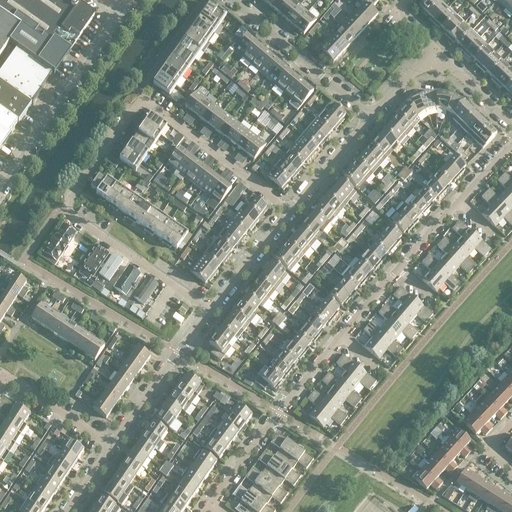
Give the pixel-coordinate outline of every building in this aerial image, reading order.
[(0,0),(0,11),(21,26),(66,58),(94,18),(93,14),(74,0),(21,0),(21,1),(19,0),(0,0)] [(279,15),(290,0),(276,0),(270,8),(279,15)] [(287,22),(300,6),(292,0),(290,0),(279,15),(287,22)] [(371,10),(378,2),(375,0),(359,0),(365,5),(365,4),(371,10)] [(426,17),(441,2),(438,0),(426,0),(419,8),(422,11),(421,13),(426,17)] [(505,9),(511,1),(511,0),(498,0),(497,2),(505,9)] [(433,25),(448,9),(441,2),(426,17),(427,16),(430,18),(429,20),(433,25)] [(365,4),(365,5),(357,12),(370,24),(378,16),(371,10),(365,4)] [(210,5),(206,10),(205,8),(202,12),(220,25),(226,16),(210,5)] [(333,5),(331,8),(327,13),(330,16),(337,8),(333,5)] [(295,29),(308,13),(300,6),(287,22),(295,29)] [(448,9),(433,25),(438,29),(440,28),(443,31),(456,17),(448,9)] [(21,26),(0,11),(0,35),(9,43),(21,26)] [(220,25),(202,12),(199,16),(200,18),(197,22),(213,34),(220,25)] [(357,12),(350,20),(363,32),(370,24),(357,12)] [(308,13),(295,29),(304,36),(317,21),(308,13)] [(456,17),(443,31),(446,33),(444,35),(449,40),(464,24),(456,17)] [(350,20),(342,28),(355,40),(363,32),(350,20)] [(189,30),(207,43),(212,46),(218,37),(213,34),(197,22),(194,27),(192,26),(189,30)] [(464,24),(449,40),(454,44),(455,43),(458,46),(472,32),(464,24)] [(66,58),(21,26),(9,43),(18,48),(52,73),(54,74),(66,58)] [(242,27),(235,36),(236,37),(240,40),(247,32),(242,27)] [(342,28),(335,36),(348,48),(355,40),(342,28)] [(207,43),(189,30),(186,34),(188,35),(185,40),(201,52),(207,43)] [(472,32),(458,46),(461,48),(460,50),(464,55),(479,39),(472,32)] [(499,34),(496,38),(504,45),(507,42),(499,34)] [(0,56),(9,43),(0,35),(0,56)] [(242,58),(255,43),(247,36),(235,50),(234,51),(242,58)] [(335,36),(328,44),(340,56),(348,48),(335,36)] [(233,48),(240,40),(236,37),(232,43),(231,41),(228,44),(233,48)] [(479,39),(464,55),(469,59),(471,58),(474,61),(487,47),(479,39)] [(201,52),(185,40),(181,45),(179,43),(176,48),(195,60),(201,52)] [(264,50),(255,43),(242,58),(251,65),(264,50)] [(232,53),(234,51),(235,50),(233,48),(228,44),(221,52),(225,55),(228,58),(232,53)] [(340,56),(328,44),(320,52),(333,64),(340,56)] [(487,47),(474,61),(477,63),(475,65),(480,70),(495,54),(487,47)] [(18,48),(0,73),(0,82),(18,95),(33,105),(42,92),(40,90),(52,73),(18,48)] [(195,60),(176,48),(173,52),(175,53),(172,57),(172,58),(188,69),(195,60)] [(259,72),(272,57),(264,50),(251,65),(259,72)] [(495,54),(480,70),(485,74),(486,73),(489,76),(503,62),(495,54)] [(172,58),(172,57),(170,56),(167,61),(169,62),(166,66),(182,78),(188,69),(172,58)] [(280,64),(272,57),(259,72),(267,79),(280,64)] [(503,62),(489,76),(492,78),(491,80),(495,85),(510,69),(503,62)] [(275,86),(288,71),(280,64),(267,79),(275,86)] [(166,66),(164,65),(161,69),(163,71),(160,75),(159,75),(176,87),(182,78),(166,66)] [(226,76),(229,73),(230,73),(231,71),(228,68),(228,67),(226,65),(221,72),(226,76)] [(511,70),(510,69),(495,85),(500,89),(502,88),(505,91),(511,83),(511,70)] [(296,78),(288,71),(275,86),(284,94),(296,78)] [(159,75),(160,75),(158,74),(155,78),(157,79),(153,84),(169,96),(176,87),(159,75)] [(292,101),(305,85),(296,78),(284,94),(292,101)] [(238,95),(240,92),(235,88),(231,84),(225,91),(232,96),(235,93),(238,95)] [(0,112),(17,125),(17,124),(18,125),(31,107),(0,85),(0,112)] [(313,93),(305,85),(292,101),(289,104),(297,111),(313,93)] [(185,108),(194,115),(198,108),(206,99),(197,92),(185,108)] [(248,99),(246,96),(240,92),(238,95),(243,100),(241,101),(244,104),(248,99)] [(436,110),(436,108),(435,93),(431,93),(429,94),(427,94),(425,95),(423,95),(418,97),(423,108),(425,113),(427,112),(430,111),(433,110),(436,110)] [(436,108),(436,110),(438,110),(441,110),(444,111),(445,112),(447,112),(448,108),(452,96),(448,94),(445,94),(443,93),(440,93),(435,93),(436,108)] [(455,97),(452,96),(448,108),(447,112),(448,113),(451,114),(453,116),(455,118),(453,120),(453,121),(467,107),(468,106),(464,102),(462,101),(459,99),(457,98),(455,97)] [(420,122),(417,119),(418,118),(419,116),(421,115),(424,114),(425,113),(423,108),(418,97),(416,98),(414,99),(412,101),(410,102),(409,103),(407,105),(404,108),(420,122)] [(202,121),(212,108),(214,105),(206,99),(198,108),(194,115),(202,121)] [(323,112),(340,126),(344,121),(342,120),(345,116),(331,104),(323,112)] [(212,108),(202,121),(211,128),(223,112),(214,105),(212,108)] [(460,128),(474,114),(467,107),(453,121),(460,128)] [(404,109),(398,117),(413,130),(420,122),(404,108),(404,109)] [(0,153),(12,137),(10,136),(17,125),(0,112),(0,153)] [(211,128),(219,135),(232,119),(223,112),(211,128)] [(323,112),(316,120),(331,133),(334,130),(335,131),(340,126),(323,112)] [(481,120),(474,114),(460,128),(468,135),(481,120)] [(144,125),(160,136),(167,127),(150,115),(147,121),(145,119),(142,124),(144,125)] [(398,117),(391,124),(406,137),(413,130),(398,117)] [(219,135),(228,141),(240,125),(232,119),(219,135)] [(309,128),(326,142),(330,138),(328,136),(331,133),(316,120),(309,128)] [(468,135),(475,142),(489,128),(481,120),(468,135)] [(391,124),(384,132),(399,145),(406,137),(391,124)] [(136,133),(138,134),(154,145),(160,136),(144,125),(141,130),(139,128),(136,133)] [(228,141),(236,147),(248,131),(240,125),(228,141)] [(309,128),(302,137),(317,149),(320,146),(321,148),(326,142),(309,128)] [(483,149),(496,135),(489,128),(475,142),(483,149)] [(236,147),(245,154),(257,138),(248,131),(236,147)] [(384,132),(378,139),(392,153),(399,145),(384,132)] [(441,133),(437,137),(445,144),(448,141),(443,136),(444,136),(441,133)] [(138,134),(135,138),(133,137),(130,142),(131,143),(132,143),(148,154),(154,145),(138,134)] [(176,148),(184,138),(179,135),(172,144),(173,145),(176,148)] [(295,145),(312,159),(316,154),(314,152),(317,149),(302,137),(295,145)] [(257,138),(245,154),(254,161),(266,145),(257,138)] [(378,139),(371,147),(386,160),(392,153),(378,139)] [(448,141),(445,144),(452,151),(455,147),(448,141)] [(192,142),(186,150),(194,156),(200,148),(192,142)] [(427,142),(420,150),(423,152),(430,145),(427,142)] [(127,146),(124,150),(142,163),(148,154),(132,143),(131,143),(128,147),(127,146)] [(295,145),(288,153),(303,165),(305,162),(307,164),(312,159),(295,145)] [(371,147),(364,155),(379,168),(386,160),(371,147)] [(455,147),(452,151),(460,158),(463,154),(455,147)] [(167,165),(176,172),(188,156),(179,149),(167,165)] [(142,163),(124,150),(121,154),(123,156),(119,161),(136,172),(142,163)] [(420,150),(413,157),(416,160),(423,152),(420,150)] [(281,161),(298,175),(302,170),(300,169),(303,165),(288,153),(281,161)] [(116,169),(119,163),(108,155),(104,161),(116,169)] [(209,155),(203,163),(211,168),(216,161),(209,155)] [(364,155),(357,162),(372,175),(379,168),(364,155)] [(182,182),(185,178),(197,162),(188,156),(176,172),(173,176),(182,182)] [(463,170),(466,167),(454,157),(446,166),(459,177),(465,172),(463,170)] [(185,178),(193,185),(205,169),(201,166),(203,164),(198,160),(197,162),(185,178)] [(281,161),(274,169),(289,182),(291,179),(293,180),(298,175),(281,161)] [(357,162),(351,170),(365,183),(372,175),(357,162)] [(459,177),(446,166),(439,174),(450,184),(452,182),(454,183),(459,177)] [(228,182),(234,175),(227,168),(220,176),(228,182)] [(202,191),(214,176),(205,169),(193,185),(202,191)] [(289,182),(274,169),(267,178),(283,192),(288,187),(286,185),(289,182)] [(358,191),(365,183),(351,170),(347,174),(349,176),(346,180),(358,191)] [(150,175),(146,171),(141,178),(146,181),(150,175)] [(450,184),(439,174),(431,182),(444,194),(449,189),(447,187),(450,184)] [(511,180),(505,174),(497,182),(506,191),(498,199),(504,205),(511,197),(511,180)] [(202,191),(210,198),(222,182),(214,176),(202,191)] [(105,201),(116,185),(107,178),(105,181),(99,177),(91,188),(97,193),(96,195),(101,198),(100,200),(104,203),(105,201)] [(210,198),(205,204),(214,211),(219,205),(231,189),(226,185),(222,182),(210,198)] [(444,194),(431,182),(423,191),(434,201),(437,198),(439,200),(444,194)] [(337,185),(334,189),(349,202),(356,194),(343,183),(339,187),(337,185)] [(105,201),(110,204),(109,206),(113,209),(125,191),(116,185),(105,201)] [(334,189),(327,197),(342,210),(349,202),(334,189)] [(482,216),(488,222),(504,205),(498,199),(489,190),(481,199),(490,207),(482,216)] [(134,197),(125,191),(113,209),(117,212),(118,210),(123,213),(134,197)] [(434,201),(423,191),(416,199),(429,211),(434,205),(432,204),(434,201)] [(376,198),(371,203),(375,206),(379,201),(382,198),(378,195),(376,198)] [(244,205),(259,217),(262,214),(264,215),(268,210),(251,196),(244,205)] [(134,197),(123,213),(128,217),(126,218),(130,221),(143,203),(134,197)] [(327,197),(321,205),(336,218),(342,210),(327,197)] [(429,211),(416,199),(408,208),(419,218),(421,215),(423,217),(429,211)] [(383,201),(380,205),(375,209),(378,212),(383,208),(383,207),(386,204),(383,201)] [(152,209),(143,203),(130,221),(135,224),(136,222),(141,226),(152,209)] [(396,213),(413,228),(418,222),(417,221),(419,218),(408,208),(404,204),(396,213)] [(238,214),(254,227),(259,222),(257,220),(259,217),(244,205),(238,214)] [(321,205),(314,213),(329,225),(336,218),(321,205)] [(504,205),(488,222),(495,228),(503,219),(511,228),(511,227),(511,212),(511,211),(511,212),(504,205)] [(161,215),(152,209),(141,226),(145,229),(144,231),(148,233),(161,215)] [(388,221),(392,225),(403,235),(406,232),(408,234),(413,228),(396,213),(396,212),(388,221)] [(314,213),(308,221),(323,233),(329,225),(314,213)] [(231,222),(246,234),(248,231),(250,232),(254,227),(238,214),(231,222)] [(170,221),(161,215),(148,233),(152,236),(154,235),(158,238),(170,221)] [(166,246),(179,227),(170,221),(158,238),(163,241),(162,243),(166,246)] [(308,221),(301,229),(316,241),(323,233),(308,221)] [(224,230),(241,244),(245,239),(243,237),(246,234),(231,222),(224,230)] [(453,247),(460,253),(475,236),(459,222),(452,230),(461,238),(453,247)] [(62,224),(42,258),(56,266),(77,232),(62,224)] [(188,234),(179,227),(166,246),(170,249),(171,247),(177,250),(188,234)] [(382,237),(395,248),(400,242),(399,241),(401,237),(390,228),(382,237)] [(301,229),(295,236),(310,249),(316,241),(301,229)] [(217,239),(232,251),(235,248),(237,249),(241,244),(224,230),(217,239)] [(295,236),(288,244),(303,257),(310,249),(295,236)] [(491,250),(475,236),(460,253),(466,259),(467,259),(474,250),(483,259),(491,250)] [(375,245),(386,255),(388,252),(390,254),(395,248),(382,237),(375,245)] [(211,247),(227,261),(232,256),(230,254),(232,251),(217,239),(211,247)] [(453,247),(444,239),(437,247),(446,255),(438,264),(445,270),(460,253),(453,247)] [(367,254),(380,265),(386,259),(384,258),(386,255),(375,245),(371,242),(367,246),(371,249),(367,254)] [(288,244),(282,252),(297,265),(303,257),(288,244)] [(94,273),(108,252),(97,245),(83,266),(94,273)] [(227,261),(211,247),(204,256),(219,268),(221,264),(223,266),(227,261)] [(290,273),(297,265),(282,252),(278,256),(280,258),(277,262),(290,273)] [(460,253),(445,270),(451,276),(459,267),(468,276),(476,267),(467,259),(466,259),(460,253)] [(360,262),(371,272),(373,270),(375,271),(380,265),(367,254),(360,262)] [(110,284),(124,263),(113,256),(99,277),(110,284)] [(219,268),(204,256),(197,264),(214,278),(218,273),(216,271),(219,268)] [(422,281),(429,287),(445,270),(438,264),(429,256),(421,264),(431,272),(422,281)] [(352,271),(365,283),(371,277),(369,275),(371,272),(360,262),(352,271)] [(214,278),(197,264),(190,273),(205,285),(208,281),(210,283),(214,278)] [(269,268),(266,272),(281,284),(288,276),(274,265),(271,270),(269,268)] [(316,267),(309,275),(312,277),(319,270),(316,267)] [(126,298),(141,276),(130,268),(115,290),(126,298)] [(345,280),(356,290),(358,287),(360,289),(365,283),(352,271),(350,269),(342,278),(345,280)] [(429,287),(436,293),(444,284),(453,292),(460,284),(451,276),(445,270),(429,287)] [(266,272),(259,280),(275,292),(281,284),(266,272)] [(6,283),(26,296),(28,292),(23,288),(26,283),(12,274),(6,283)] [(93,284),(87,280),(84,284),(90,288),(93,284)] [(144,308),(158,288),(146,280),(132,300),(144,308)] [(259,280),(253,288),(269,300),(275,292),(259,280)] [(337,288),(351,300),(356,294),(354,292),(356,290),(345,280),(337,288)] [(6,283),(0,292),(14,302),(18,296),(23,300),(26,296),(6,283)] [(301,295),(305,298),(306,299),(314,289),(309,286),(301,295)] [(253,288),(247,296),(262,308),(269,300),(253,288)] [(325,294),(341,307),(344,304),(345,306),(351,300),(337,288),(333,293),(329,289),(325,294)] [(398,301),(392,308),(396,312),(395,314),(394,314),(401,320),(416,302),(414,300),(409,295),(400,288),(393,297),(398,301)] [(109,294),(103,290),(101,294),(106,298),(107,298),(109,294)] [(0,292),(0,305),(14,314),(16,310),(11,306),(14,302),(0,292)] [(305,298),(301,295),(294,304),(298,307),(305,298)] [(262,308),(247,296),(240,304),(256,316),(253,314),(259,306),(262,309),(262,308)] [(327,300),(319,309),(333,320),(338,314),(336,313),(339,310),(327,300)] [(126,305),(121,301),(118,305),(124,309),(125,307),(126,305)] [(237,309),(234,312),(250,324),(256,316),(240,304),(238,302),(234,307),(236,308),(237,309)] [(425,324),(432,316),(416,302),(401,320),(408,325),(416,316),(425,324)] [(0,305),(0,317),(2,320),(6,314),(11,318),(14,314),(0,305)] [(31,320),(41,326),(50,312),(41,305),(31,320)] [(189,310),(184,307),(183,306),(179,312),(184,316),(189,310)] [(394,314),(395,314),(385,306),(378,314),(387,322),(380,331),(386,337),(401,320),(394,314)] [(135,315),(138,311),(132,307),(129,311),(135,315)] [(312,318),(324,328),(326,325),(328,326),(333,320),(319,309),(315,315),(311,312),(309,316),(312,318)] [(138,311),(135,315),(136,316),(142,320),(145,316),(138,311)] [(41,326),(50,332),(59,318),(50,312),(41,326)] [(234,312),(228,320),(243,332),(250,324),(234,312)] [(183,320),(175,314),(172,318),(180,324),(183,320)] [(50,332),(59,338),(68,324),(59,318),(50,332)] [(312,318),(305,327),(319,338),(324,332),(322,330),(324,328),(312,318)] [(222,328),(234,338),(237,340),(243,332),(228,320),(222,328)] [(410,342),(418,333),(408,325),(401,320),(386,337),(393,343),(394,342),(401,334),(410,342)] [(365,349),(372,355),(386,337),(380,331),(371,323),(363,332),(373,340),(365,349)] [(67,344),(77,329),(68,324),(59,338),(67,344)] [(301,324),(294,332),(298,336),(310,345),(312,343),(314,344),(319,338),(305,327),(301,324)] [(222,328),(215,336),(231,348),(228,346),(234,338),(222,328)] [(76,350),(86,335),(77,329),(67,344),(76,350)] [(85,356),(95,341),(86,335),(76,350),(85,356)] [(231,348),(215,336),(209,345),(214,349),(210,354),(221,362),(231,348)] [(291,345),(304,356),(309,350),(307,348),(310,345),(298,336),(291,345)] [(372,355),(378,360),(386,351),(396,359),(403,350),(394,342),(393,343),(386,337),(372,355)] [(95,362),(104,347),(95,341),(85,356),(95,362)] [(291,345),(283,354),(295,363),(298,360),(299,362),(304,356),(291,345)] [(131,357),(144,367),(150,357),(137,348),(131,357)] [(272,359),(290,373),(295,367),(293,366),(295,363),(283,354),(279,350),(272,359)] [(345,387),(359,369),(343,356),(336,365),(345,373),(338,382),(345,387)] [(124,366),(137,375),(144,367),(131,357),(124,366)] [(265,368),(269,371),(281,381),(283,378),(285,379),(290,373),(272,359),(265,368)] [(501,360),(497,364),(501,368),(505,364),(501,360)] [(118,375),(131,384),(137,375),(124,366),(118,375)] [(269,371),(265,368),(264,367),(257,376),(259,377),(254,382),(265,391),(269,386),(275,391),(281,385),(279,383),(281,381),(269,371)] [(226,373),(231,376),(235,372),(230,368),(226,373)] [(352,393),(359,384),(369,391),(376,383),(359,369),(345,387),(352,393)] [(324,400),(330,405),(345,387),(338,382),(328,374),(321,383),(331,390),(324,399),(324,400)] [(112,383),(125,393),(131,384),(118,375),(112,383)] [(180,384),(197,397),(204,387),(188,375),(187,375),(180,384)] [(511,380),(508,377),(501,385),(511,395),(511,380)] [(242,383),(251,387),(253,384),(244,379),(242,383)] [(480,381),(476,386),(481,390),(485,386),(480,381)] [(106,392),(119,401),(125,393),(112,383),(106,392)] [(174,393),(191,406),(198,397),(197,397),(180,384),(174,393)] [(511,395),(501,385),(493,393),(506,404),(510,400),(511,402),(511,395)] [(345,402),(354,409),(361,400),(352,393),(345,387),(330,405),(337,411),(338,410),(345,402)] [(99,401),(112,410),(119,401),(106,392),(99,401)] [(330,405),(324,400),(324,399),(314,392),(307,400),(317,408),(309,418),(312,420),(310,422),(314,425),(316,423),(330,405)] [(168,402),(182,412),(185,414),(191,406),(174,393),(168,402)] [(493,393),(486,400),(504,417),(507,414),(502,409),(506,404),(493,393)] [(504,417),(486,400),(478,408),(491,420),(495,416),(500,421),(504,417)] [(93,410),(106,419),(112,410),(99,401),(93,410)] [(161,411),(176,421),(182,412),(168,402),(161,411)] [(453,409),(458,414),(463,409),(458,404),(453,409)] [(8,415),(23,424),(28,414),(14,406),(14,405),(8,415)] [(338,410),(337,411),(330,405),(316,423),(323,429),(330,419),(340,427),(347,418),(338,410)] [(231,415),(245,426),(252,416),(251,416),(238,406),(231,415)] [(478,408),(471,416),(489,433),(492,429),(487,424),(491,420),(478,408)] [(153,418),(169,430),(176,421),(161,411),(159,415),(157,413),(153,418)] [(2,424),(20,435),(25,425),(23,424),(8,415),(2,424)] [(231,415),(225,424),(238,434),(241,430),(244,432),(247,428),(245,426),(231,415)] [(489,433),(471,416),(463,424),(476,436),(480,432),(485,437),(489,433)] [(153,422),(146,432),(161,442),(167,432),(153,422)] [(0,427),(0,435),(14,444),(20,435),(2,424),(0,427)] [(218,432),(232,443),(238,434),(224,424),(218,432)] [(215,430),(208,439),(225,452),(232,443),(218,432),(215,430)] [(468,456),(472,452),(466,447),(470,442),(457,431),(450,439),(468,456)] [(164,444),(161,442),(146,432),(140,441),(155,451),(158,453),(164,444)] [(283,465),(296,447),(278,434),(271,444),(271,445),(271,444),(280,450),(274,458),(273,458),(283,465)] [(0,447),(8,453),(14,444),(0,435),(0,447)] [(202,448),(218,460),(219,461),(225,452),(208,439),(202,448)] [(468,456),(450,439),(443,447),(455,459),(459,454),(465,459),(468,456)] [(63,451),(77,460),(84,451),(84,450),(83,451),(69,441),(63,451)] [(140,441),(134,450),(148,460),(155,451),(140,441)] [(425,451),(420,446),(416,451),(421,456),(425,451)] [(0,460),(3,462),(8,453),(0,447),(0,460)] [(292,472),(291,471),(298,463),(306,469),(305,470),(306,470),(313,460),(296,447),(283,465),(292,472)] [(455,459),(443,447),(435,455),(454,472),(457,468),(451,463),(455,459)] [(128,458),(142,468),(148,460),(134,450),(128,458)] [(63,451),(57,460),(72,469),(77,460),(63,451)] [(196,463),(210,473),(217,463),(199,451),(193,460),(196,463)] [(273,458),(274,458),(265,452),(266,451),(265,451),(258,462),(259,461),(267,468),(261,476),(270,482),(283,465),(273,458)] [(454,472),(435,455),(428,463),(441,475),(445,470),(450,476),(454,472)] [(52,457),(46,466),(51,469),(66,478),(72,469),(57,460),(52,457)] [(128,458),(122,467),(136,477),(142,468),(128,458)] [(190,472),(204,482),(210,473),(196,463),(190,472)] [(441,475),(428,463),(421,471),(439,488),(443,484),(437,479),(441,475)] [(279,489),(285,481),(293,487),(293,488),(301,477),(300,477),(292,472),(283,465),(270,482),(279,489)] [(116,476),(130,486),(136,477),(122,467),(116,476)] [(51,469),(45,478),(60,487),(66,478),(51,469)] [(253,469),(245,479),(245,480),(246,479),(254,485),(248,493),(257,500),(270,482),(261,476),(253,470),(253,469)] [(184,480),(198,490),(204,482),(190,472),(187,470),(181,478),(184,480)] [(465,470),(453,490),(457,492),(460,487),(466,491),(475,476),(465,470)] [(439,488),(421,471),(413,480),(426,491),(430,487),(436,492),(439,488)] [(60,487),(45,478),(43,476),(37,485),(54,496),(60,487)] [(116,476),(109,485),(127,497),(133,489),(130,486),(116,476)] [(468,499),(472,501),(484,482),(475,476),(466,491),(472,494),(468,499)] [(177,489),(192,499),(198,490),(184,480),(177,489)] [(266,507),(266,506),(272,498),(280,504),(280,505),(288,494),(287,494),(287,495),(279,489),(270,482),(257,500),(266,507)] [(478,499),(484,502),(493,488),(484,482),(472,501),(475,504),(478,499)] [(37,485),(31,494),(48,505),(54,496),(37,485)] [(127,497),(109,485),(103,494),(121,507),(127,497)] [(247,511),(257,500),(248,493),(240,487),(240,486),(232,497),(233,496),(241,502),(235,510),(234,510),(236,511),(247,511)] [(490,511),(502,493),(493,488),(484,502),(490,506),(487,511),(486,510),(484,511),(490,511)] [(192,499),(177,489),(171,498),(186,508),(192,499)] [(495,511),(497,510),(499,511),(503,511),(511,499),(502,493),(490,511),(495,511)] [(43,511),(48,505),(31,494),(25,503),(37,511),(43,511)] [(168,496),(162,505),(172,511),(182,511),(186,508),(171,498),(168,496)] [(101,497),(95,507),(102,511),(116,511),(119,509),(116,507),(101,497)] [(511,511),(511,499),(503,511),(511,511)] [(257,500),(247,511),(275,511),(274,511),(273,511),(266,506),(266,507),(257,500)] [(19,511),(37,511),(25,503),(19,511)]
